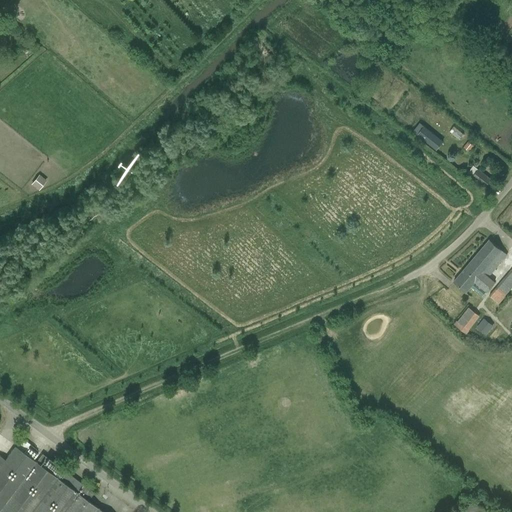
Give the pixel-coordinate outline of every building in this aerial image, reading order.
[(424,126),(417,135),(436,151),(443,141),(424,126)] [(473,146),(468,142),(463,148),(469,152),(473,146)] [(477,169),(471,177),(485,188),(491,180),(477,169)] [(31,185),(39,191),(47,181),(39,175),(31,185)] [(454,282),(467,293),(475,282),(486,291),(495,281),(489,276),(507,255),(489,240),(454,282)] [(499,303),(511,288),(511,270),(490,295),(499,303)] [(458,321),(469,330),(480,315),(469,307),(458,321)] [(484,318),(477,328),(486,335),(494,326),(484,318)] [(15,446),(5,459),(0,455),(0,511),(103,511),(88,501),(94,493),(42,454),(36,462),(15,446)]
